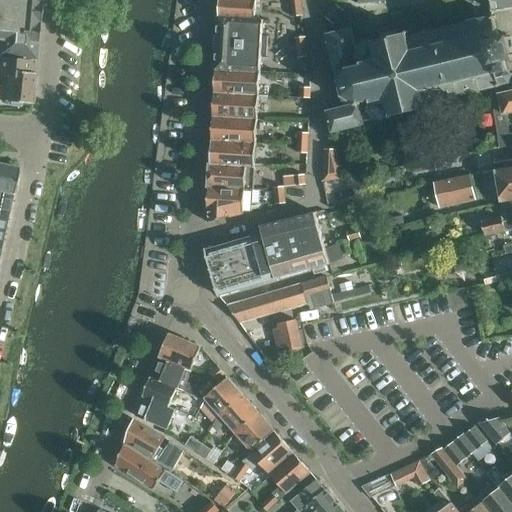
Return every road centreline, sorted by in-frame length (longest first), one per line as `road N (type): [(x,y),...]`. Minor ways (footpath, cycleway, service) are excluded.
road 1 (residential): [(193,236),(320,201),(318,63),(307,3)]
road 2 (residential): [(364,511),(185,291)]
road 3 (residential): [(84,511),(160,322),(185,291)]
road 4 (residential): [(206,0),(193,236)]
road 5 (residential): [(0,305),(40,126)]
road 6 (residential): [(40,126),(54,0)]
